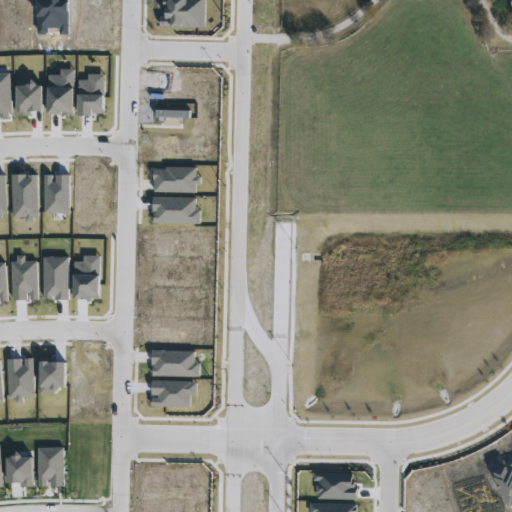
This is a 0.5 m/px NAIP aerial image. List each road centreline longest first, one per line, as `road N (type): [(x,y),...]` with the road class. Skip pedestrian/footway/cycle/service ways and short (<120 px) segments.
road 1 (residential): [(131,0),(120,511)]
road 2 (residential): [(276,442),(273,366),(240,312),(243,0)]
road 3 (tertiary): [(511,399),(463,434),(433,441),(276,442)]
road 4 (residential): [(122,439),(276,442)]
road 5 (residential): [(240,312),(237,441)]
road 6 (residential): [(0,147),(128,147)]
road 7 (residential): [(0,331),(124,329)]
